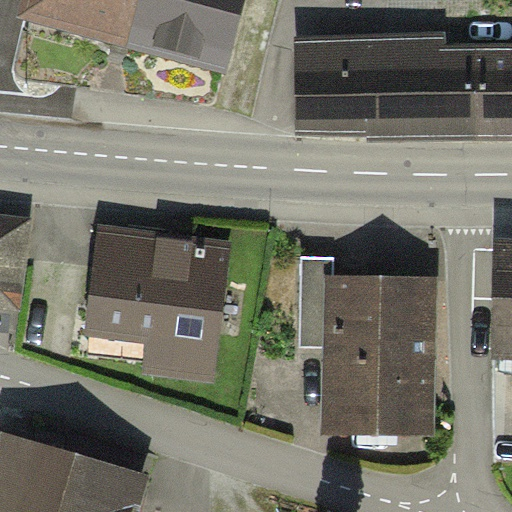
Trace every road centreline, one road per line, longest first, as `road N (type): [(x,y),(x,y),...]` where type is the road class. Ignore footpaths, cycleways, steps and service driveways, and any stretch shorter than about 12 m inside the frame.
road 1 (tertiary): [(0,147),(356,174),(474,174)]
road 2 (residential): [(447,511),(394,504),(0,375)]
road 3 (residential): [(447,511),(475,438),(474,174)]
